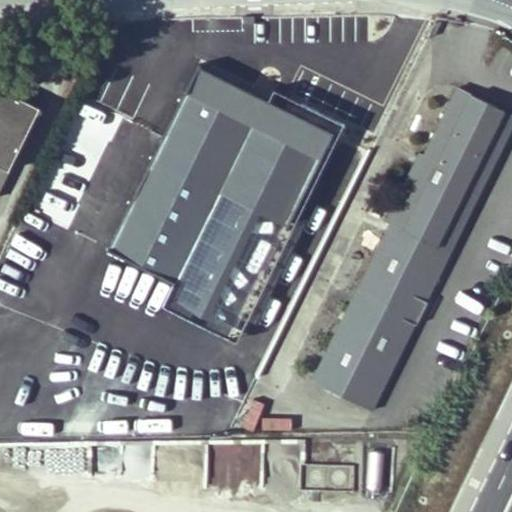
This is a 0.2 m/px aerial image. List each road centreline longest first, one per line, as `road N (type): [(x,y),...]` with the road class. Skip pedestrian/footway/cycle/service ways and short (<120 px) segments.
road 1 (unknown): [(511,182),(441,329),(383,424),(320,412),(274,385),(330,268)]
road 2 (unknown): [(0,230),(45,111),(32,89),(0,89)]
road 3 (unknown): [(458,0),(453,40),(464,72),(511,93)]
